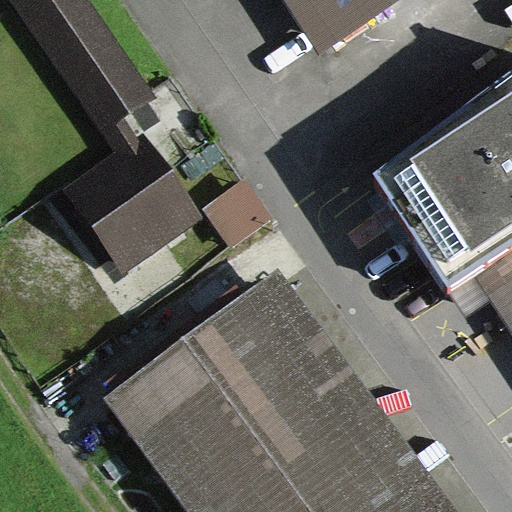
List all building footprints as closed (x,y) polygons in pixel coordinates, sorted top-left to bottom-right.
[(97,0),(10,0),(123,159),(77,191),(132,268),(208,215),(159,145),(187,126),(97,0)] [(306,0),(343,56),(428,0),(306,0)] [(511,115),(389,196),(463,306),(489,289),(511,323),(511,115)] [(255,191),(218,218),(248,258),(284,231),(255,191)] [(463,511),(296,283),(126,407),(203,511),(463,511)]
